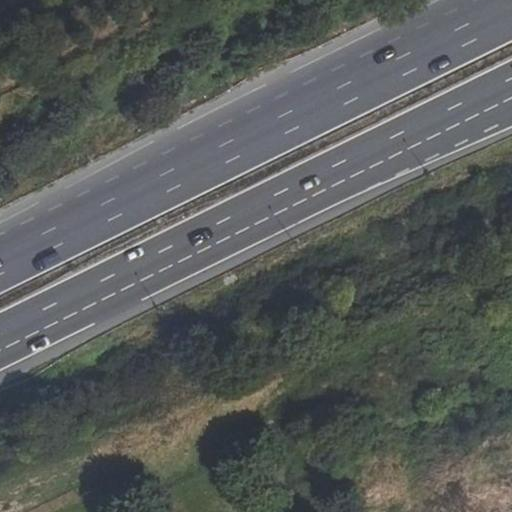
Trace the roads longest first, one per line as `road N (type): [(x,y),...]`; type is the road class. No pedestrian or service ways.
road 1 (motorway): [(0,346),(511,92)]
road 2 (motorway): [(511,7),(0,259)]
